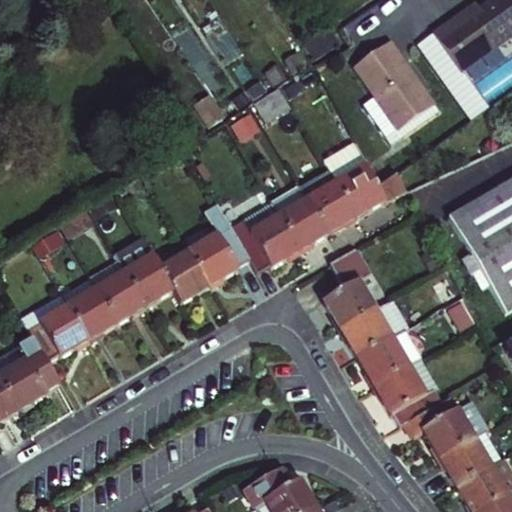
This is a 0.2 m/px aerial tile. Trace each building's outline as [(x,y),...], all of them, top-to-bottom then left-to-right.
[(511,0),(498,0),(475,17),(462,26),(459,22),(436,38),(463,77),(511,41),(511,0)] [(471,12),(459,22),(462,26),(475,17),(471,12)] [(312,60),(337,47),(329,31),(304,44),(312,60)] [(463,77),(436,38),(418,52),(446,89),(463,77)] [(407,67),(390,42),(340,75),(367,115),(380,107),(396,132),(431,109),(404,69),(407,67)] [(438,112),(407,67),(404,69),(431,109),(396,132),(400,138),(438,112)] [(278,95),(253,110),(265,131),(291,116),(278,95)] [(208,97),(191,108),(206,131),(223,120),(208,97)] [(251,117),(234,127),(244,143),(261,134),(251,117)] [(324,171),(326,176),(355,224),(384,206),(385,208),(410,194),(410,193),(412,192),(403,176),(383,191),(359,151),(324,171)] [(326,176),(300,191),(329,239),(355,224),(326,176)] [(511,311),(511,185),(453,218),(508,314),(511,311)] [(300,256),(329,239),(300,191),(272,208),(300,256)] [(112,202),(94,213),(100,223),(118,212),(112,202)] [(274,272),(300,256),(272,208),(245,224),(230,233),(249,265),(257,278),(272,269),(274,272)] [(217,241),(189,257),(211,293),(235,278),(233,274),(249,265),(230,233),(217,210),(204,217),(217,241)] [(87,216),(61,232),(69,245),(94,229),(87,216)] [(60,234),(35,250),(42,262),(67,248),(60,234)] [(145,312),(175,295),(162,273),(146,247),(116,264),(145,312)] [(342,336),(378,316),(359,284),(370,278),(357,255),(332,270),(345,292),(324,304),(342,336)] [(189,257),(162,273),(175,295),(183,309),(211,293),(189,257)] [(47,263),(44,265),(53,282),(57,280),(47,263)] [(119,328),(145,312),(116,264),(89,280),(91,282),(119,328)] [(91,282),(63,299),(91,345),(119,328),(91,282)] [(65,360),(91,345),(63,299),(22,323),(33,342),(48,367),(63,358),(65,360)] [(469,303),(453,313),(465,335),(482,325),(469,303)] [(342,336),(359,365),(408,336),(412,334),(395,307),(378,316),(342,336)] [(408,336),(359,365),(375,392),(424,363),(408,336)] [(0,361),(0,380),(20,415),(49,398),(47,395),(60,387),(48,367),(33,342),(0,361)] [(511,345),(497,353),(511,379),(511,345)] [(424,363),(375,392),(390,420),(393,418),(400,431),(403,430),(446,405),(437,389),(442,387),(428,361),(424,363)] [(0,380),(0,427),(20,415),(0,380)] [(424,441),(439,467),(487,439),(491,436),(467,393),(446,405),(403,430),(413,447),(424,441)] [(455,494),(503,467),(487,439),(439,467),(455,494)] [(465,511),(486,511),(511,497),(511,469),(509,464),(503,467),(455,494),(465,511)] [(253,511),(319,511),(304,487),(301,489),(294,476),(248,503),(253,511)] [(511,511),(511,497),(486,511),(511,511)]
